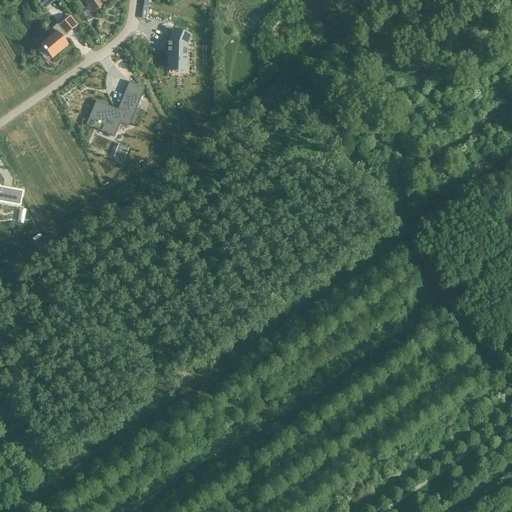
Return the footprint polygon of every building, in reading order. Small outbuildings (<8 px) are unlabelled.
[(47,0),(37,0),(34,2),(40,11),(50,5),(47,0)] [(69,17),(64,21),(72,30),(77,26),(69,17)] [(60,24),(58,26),(65,35),(66,36),(68,33),(60,24)] [(173,30),(164,53),(169,54),(168,67),(186,67),(186,45),(190,36),(173,30)] [(43,50),(45,52),(46,51),(52,58),(67,45),(56,32),(41,45),(44,49),(43,50)] [(95,109),(90,120),(117,131),(120,123),(121,124),(121,123),(120,122),(121,120),(135,126),(141,111),(123,103),(120,111),(96,101),(93,109),(95,109)] [(128,147),(119,144),(114,156),(123,159),(128,147)] [(11,189),(8,204),(20,207),(23,191),(11,189)]
